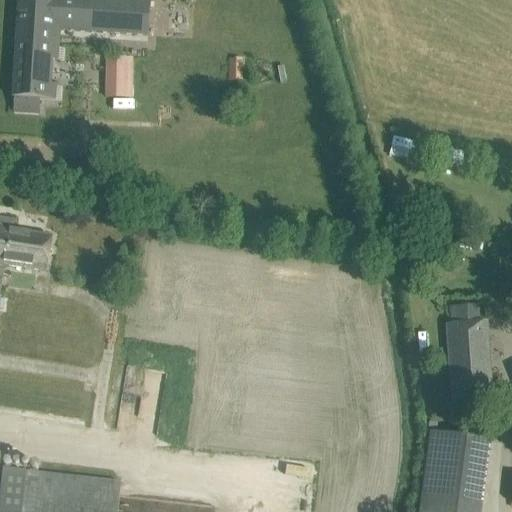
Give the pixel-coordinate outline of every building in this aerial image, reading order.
[(18,0),(17,32),(60,35),(60,30),(81,32),(148,37),(151,1),(141,0),(18,0)] [(17,32),(12,98),(14,98),(14,113),(39,114),(40,100),(55,101),(56,86),(50,86),(51,60),(58,61),(60,35),(17,32)] [(105,96),(132,96),(132,59),(105,59),(105,96)] [(229,81),(243,81),(243,59),(229,59),(229,81)] [(0,337),(33,343),(33,346),(73,352),(76,335),(86,336),(88,319),(78,318),(80,308),(0,295),(0,292),(4,267),(46,274),(52,238),(14,232),(16,221),(0,218),(0,337)] [(138,285),(158,289),(162,266),(142,262),(138,285)] [(484,323),(483,305),(451,308),(453,326),(448,327),(452,390),(491,388),(487,323),(484,323)] [(0,376),(0,416),(86,429),(92,390),(0,376)] [(430,511),(484,511),(491,438),(431,432),(424,495),(432,496),(430,511)] [(0,511),(117,511),(120,487),(0,473),(0,511)]
